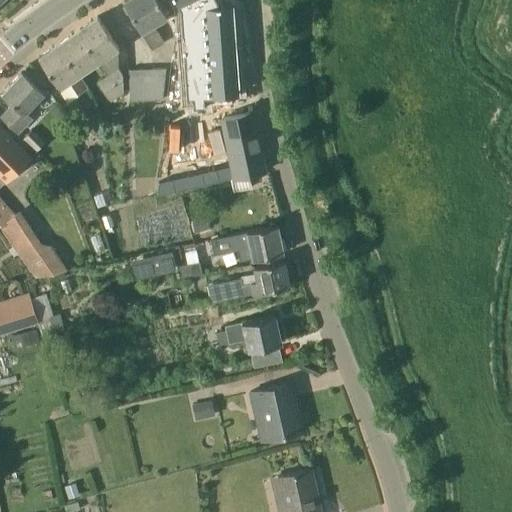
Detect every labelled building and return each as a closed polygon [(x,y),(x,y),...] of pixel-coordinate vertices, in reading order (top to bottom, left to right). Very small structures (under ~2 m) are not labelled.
[(153,23),(166,15),(157,0),(123,0),(140,30),(141,30),(151,48),(163,41),(153,23)] [(176,0),(181,11),(186,98),(191,98),(192,107),(203,106),(202,97),(237,94),(231,4),(219,5),(216,0),(176,0)] [(77,29),(98,61),(118,47),(97,16),(77,29)] [(78,74),(79,73),(98,61),(77,29),(58,43),(78,74)] [(79,73),(78,74),(58,43),(38,56),(59,87),(58,88),(68,103),(61,108),(74,126),(81,121),(87,116),(74,97),(78,94),(88,87),(79,73)] [(118,67),(108,74),(121,94),(123,92),(123,74),(118,67)] [(166,68),(128,69),(130,100),(163,99),(166,68)] [(43,92),(38,88),(21,71),(2,91),(14,103),(1,115),(19,132),(32,118),(25,111),(43,92)] [(97,81),(111,101),(121,94),(108,74),(97,81)] [(264,170),(258,144),(250,111),(227,117),(222,118),(233,165),(236,177),(264,170)] [(31,157),(0,125),(0,173),(7,180),(31,157)] [(32,129),(24,137),(37,150),(45,142),(32,129)] [(236,177),(233,165),(225,166),(228,179),(236,177)] [(228,179),(225,166),(218,168),(221,180),(228,179)] [(221,180),(218,168),(210,170),(213,182),(221,180)] [(213,182),(210,170),(203,172),(206,184),(213,182)] [(206,184),(203,172),(195,173),(198,185),(206,184)] [(198,185),(195,173),(188,175),(191,187),(198,185)] [(191,187),(188,175),(181,177),(183,189),(191,187)] [(183,189),(181,177),(173,178),(176,190),(183,189)] [(176,190),(173,178),(166,180),(169,192),(176,190)] [(158,182),(157,195),(169,192),(166,180),(158,182)] [(0,225),(1,226),(15,215),(0,198),(0,225)] [(206,216),(192,220),(196,232),(210,228),(206,216)] [(283,252),(277,224),(210,239),(214,254),(237,249),(238,257),(242,259),(251,257),(252,259),(283,252)] [(41,243),(22,256),(36,276),(64,271),(67,269),(51,245),(41,243)] [(176,270),(172,251),(132,259),(136,278),(176,270)] [(290,284),(284,259),(253,266),(255,272),(240,276),(241,277),(208,285),(211,301),(230,297),(290,284)] [(199,262),(179,267),(182,277),(202,273),(199,262)] [(29,295),(0,304),(0,332),(37,321),(29,295)] [(60,313),(41,318),(45,335),(64,329),(60,313)] [(164,348),(206,343),(203,313),(160,318),(164,348)] [(281,341),(275,313),(225,325),(226,330),(229,342),(245,339),(248,349),(281,341)] [(37,328),(12,335),(15,348),(40,342),(37,328)] [(229,342),(226,330),(216,332),(219,345),(229,342)] [(279,348),(251,354),(254,367),(282,361),(279,348)] [(259,408),(266,438),(302,430),(294,398),(289,399),(286,383),(249,391),(253,409),(259,408)] [(196,419),(215,415),(212,399),(192,403),(196,419)] [(320,511),(311,468),(277,476),(283,511),(320,511)] [(71,482),(59,485),(63,502),(75,499),(71,482)] [(78,502),(64,506),(65,511),(68,511),(80,509),(78,502)]
